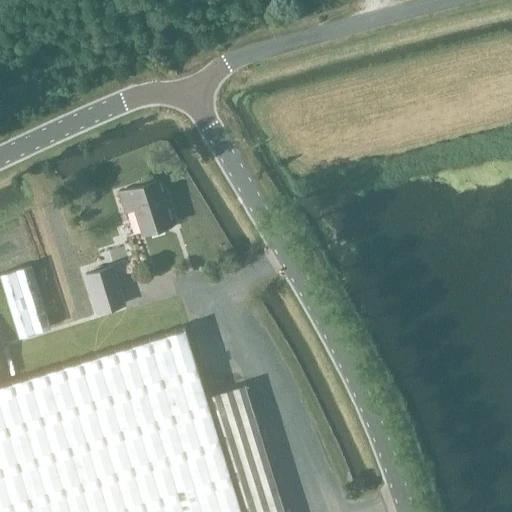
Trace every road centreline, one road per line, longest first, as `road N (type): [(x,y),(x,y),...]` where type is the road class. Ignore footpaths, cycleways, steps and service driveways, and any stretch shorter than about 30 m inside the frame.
road 1 (unclassified): [(406,511),(363,409),(186,77)]
road 2 (unclassified): [(186,77),(455,0)]
road 3 (unclassified): [(0,156),(186,77)]
